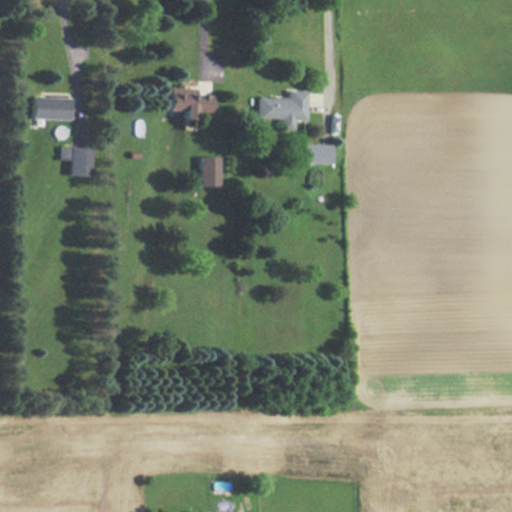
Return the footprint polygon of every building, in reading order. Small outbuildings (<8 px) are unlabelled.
[(194,88),(167,87),(166,109),(181,110),(181,119),(192,119),(193,111),(207,112),(208,95),(193,94),(194,88)] [(254,118),(277,118),(277,130),(291,130),(291,119),(303,119),(304,90),(285,89),(285,97),(255,96),(254,118)] [(29,118),(67,119),(68,98),(30,97),(29,118)] [(328,163),(329,144),(300,143),(299,162),(328,163)] [(66,175),(88,176),(89,147),(57,146),(57,159),(66,160),(66,175)] [(196,185),(215,186),(215,156),(196,156),(196,185)]
